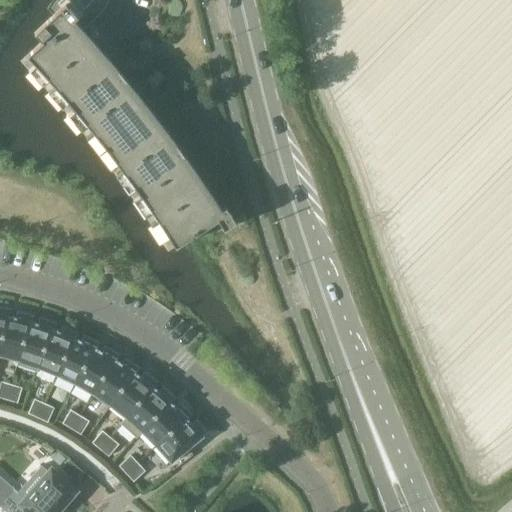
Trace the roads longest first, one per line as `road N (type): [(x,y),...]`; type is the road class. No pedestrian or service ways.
road 1 (secondary): [(360,391),(306,247),(242,0)]
road 2 (residential): [(0,275),(139,331),(254,431)]
road 3 (secondary): [(425,511),(360,391)]
road 4 (secondary): [(360,391),(394,511)]
